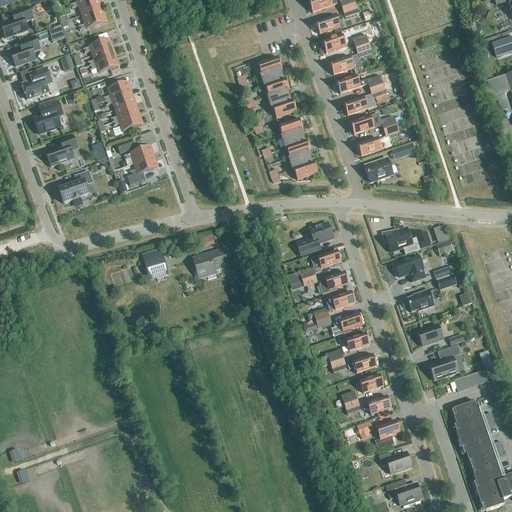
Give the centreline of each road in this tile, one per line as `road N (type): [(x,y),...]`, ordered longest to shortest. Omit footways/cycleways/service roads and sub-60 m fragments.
road 1 (unclassified): [(323,511),(238,270)]
road 2 (unclassified): [(195,218),(118,0)]
road 3 (unclassified): [(337,203),(408,417)]
road 4 (unclassified): [(292,0),(362,204)]
road 5 (unclassified): [(0,84),(60,251)]
road 6 (unclassified): [(511,216),(362,204)]
road 7 (unclassified): [(337,203),(195,218)]
road 8 (unclassified): [(195,218),(60,251)]
road 9 (unclassified): [(408,417),(433,409),(466,506)]
